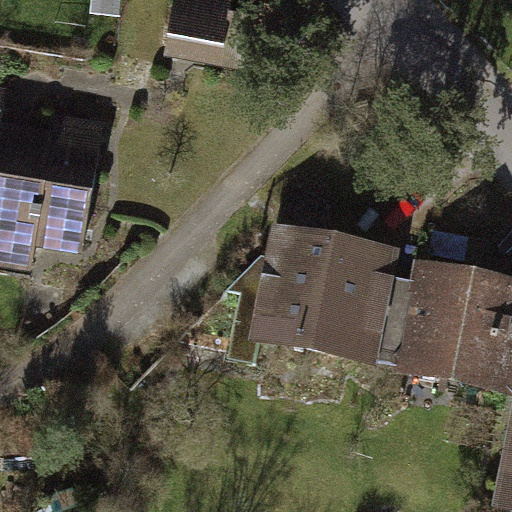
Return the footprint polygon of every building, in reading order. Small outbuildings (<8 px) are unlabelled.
[(224,70),(238,0),(178,0),(167,59),(224,70)] [(15,103),(0,100),(0,282),(32,287),(36,264),(89,272),(109,130),(57,122),(54,142),(10,135),(15,103)] [(395,283),(291,257),(261,376),(365,402),(395,283)] [(511,379),(511,304),(418,286),(397,398),(504,419),(511,379)] [(511,511),(511,449),(500,511),(511,511)]
